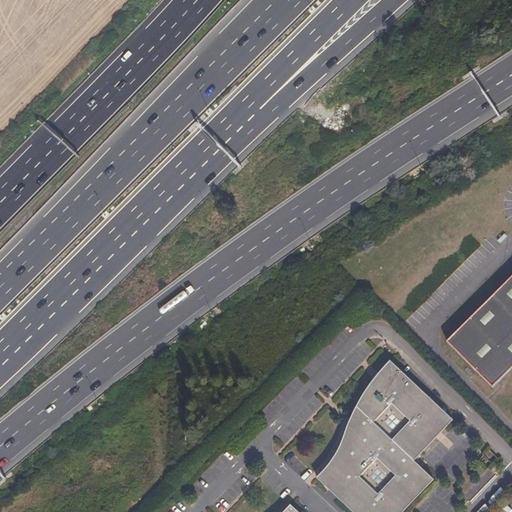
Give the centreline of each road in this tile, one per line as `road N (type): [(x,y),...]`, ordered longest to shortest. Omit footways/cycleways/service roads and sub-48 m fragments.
road 1 (motorway): [(0,448),(240,260),(511,76)]
road 2 (motorway): [(287,0),(0,286)]
road 3 (motorway): [(0,357),(253,109)]
road 4 (motorway): [(197,0),(0,204)]
road 5 (motorway): [(253,109),(297,89),(398,0)]
road 6 (motorway): [(253,109),(352,0)]
